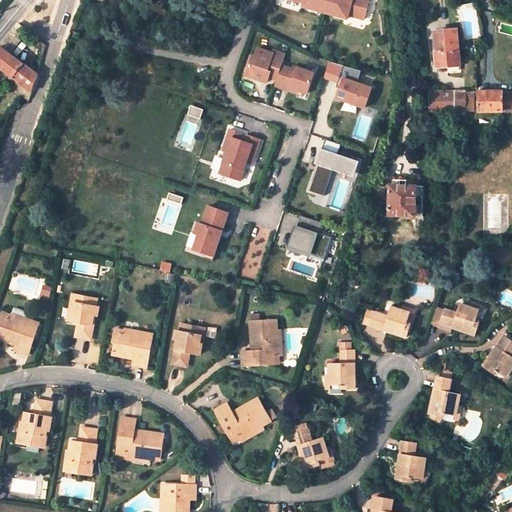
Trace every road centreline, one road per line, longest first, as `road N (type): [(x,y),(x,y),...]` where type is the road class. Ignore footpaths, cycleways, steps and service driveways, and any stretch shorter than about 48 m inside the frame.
road 1 (residential): [(250,0),(227,88),(243,105),(300,124),(253,269)]
road 2 (residential): [(223,487),(190,421),(157,396),(62,374),(0,383)]
road 3 (residential): [(402,397),(363,464),(324,489),(223,487)]
road 4 (unclassified): [(69,0),(0,202)]
